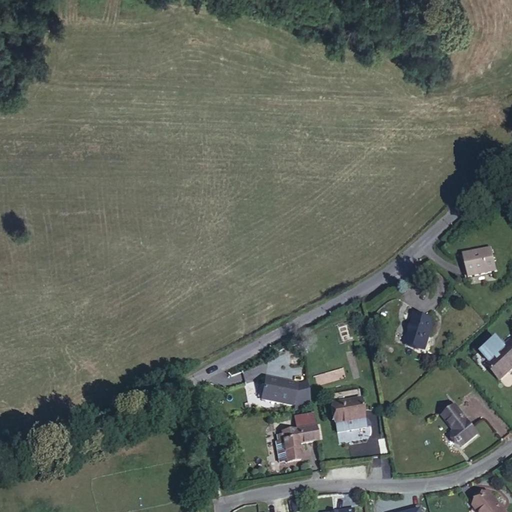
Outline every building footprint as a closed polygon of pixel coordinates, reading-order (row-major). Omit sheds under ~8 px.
[(504,243),(475,249),(480,271),(509,264),(504,243)] [(440,319),(419,311),(408,339),(429,347),(440,319)] [(511,342),(507,348),(510,351),(493,366),(505,380),(511,373),(511,342)] [(317,385),(345,377),(342,367),(314,375),(317,385)] [(258,400),(306,406),(310,381),(262,374),(258,400)] [(335,403),(340,423),(371,416),(366,397),(335,403)] [(466,447),(483,433),(459,407),(447,418),(461,433),(458,437),(466,447)] [(342,432),(373,425),(371,416),(340,423),(342,432)] [(298,421),(300,432),(319,428),(316,417),(298,421)] [(300,432),(302,446),(322,442),(319,428),(300,432)] [(284,442),(287,463),(304,461),(302,446),(300,432),(283,434),(283,436),(284,442)] [(279,463),(286,462),(284,442),(278,443),(276,443),(279,463)] [(492,495),(478,508),(481,511),(504,511),(501,508),(504,506),(492,495)]
